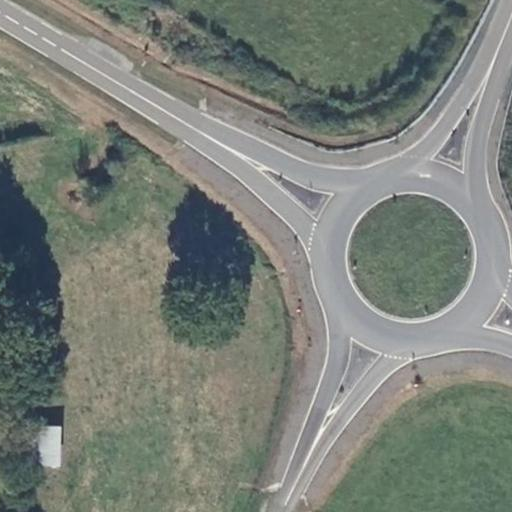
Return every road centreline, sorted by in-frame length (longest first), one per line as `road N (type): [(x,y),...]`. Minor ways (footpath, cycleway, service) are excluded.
road 1 (tertiary): [(219,143),(0,13)]
road 2 (tertiary): [(219,143),(315,232),(329,260)]
road 3 (tertiary): [(371,179),(326,178),(219,143)]
road 4 (unclassified): [(323,428),(348,414),(417,330)]
road 5 (tertiary): [(471,199),(488,70)]
road 6 (tertiary): [(488,70),(405,170)]
road 7 (unclassified): [(347,303),(323,428)]
